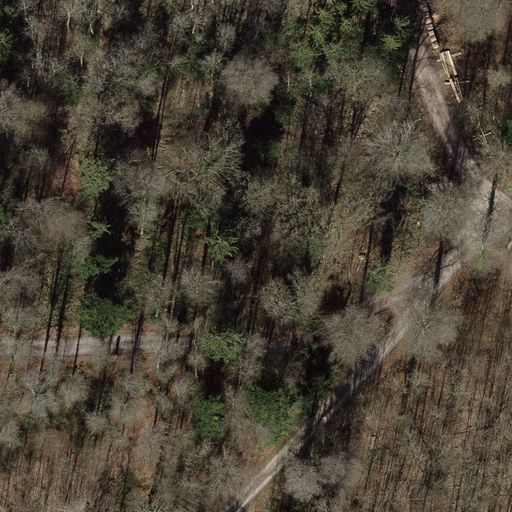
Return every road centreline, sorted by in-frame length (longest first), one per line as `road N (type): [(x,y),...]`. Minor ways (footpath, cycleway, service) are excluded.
road 1 (track): [(446,269),(232,511)]
road 2 (track): [(394,0),(489,226)]
